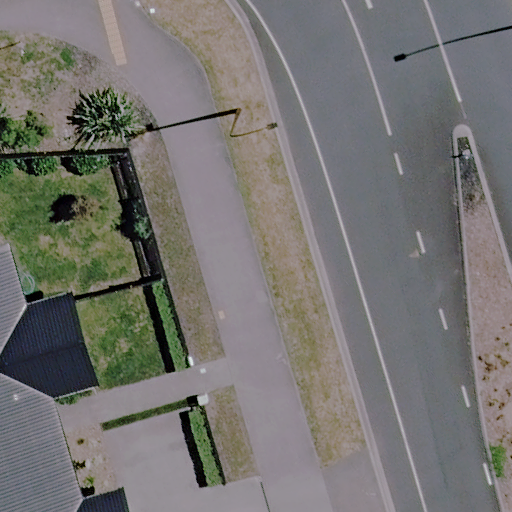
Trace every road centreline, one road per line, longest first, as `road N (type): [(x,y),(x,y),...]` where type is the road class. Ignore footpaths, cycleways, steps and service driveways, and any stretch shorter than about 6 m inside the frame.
road 1 (residential): [(457,511),(337,80),(301,0)]
road 2 (residential): [(469,0),(511,133)]
